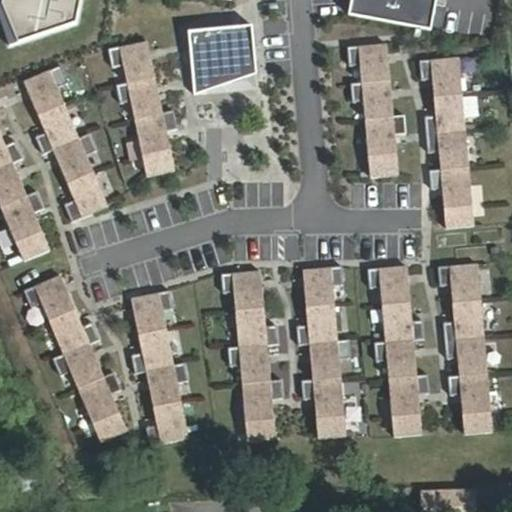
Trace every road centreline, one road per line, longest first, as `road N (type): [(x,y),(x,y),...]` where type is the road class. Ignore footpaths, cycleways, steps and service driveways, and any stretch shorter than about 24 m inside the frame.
road 1 (unclassified): [(81,265),(230,219),(315,219)]
road 2 (unclassified): [(301,0),(315,219)]
